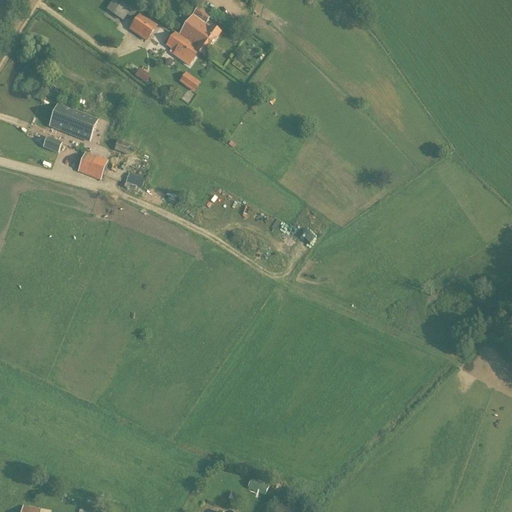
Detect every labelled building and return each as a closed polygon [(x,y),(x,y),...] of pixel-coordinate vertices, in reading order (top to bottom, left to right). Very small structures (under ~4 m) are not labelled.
[(123,0),(112,0),(106,10),(123,22),(130,10),(133,6),(123,0)] [(198,9),(179,37),(200,52),(199,54),(203,58),(220,34),(212,29),(212,30),(205,25),(210,18),(198,9)] [(130,31),(146,42),(156,28),(140,17),(130,31)] [(200,52),(179,37),(178,38),(174,35),(166,46),(178,55),(177,57),(190,66),(199,54),(200,52)] [(148,84),(152,80),(142,71),(138,75),(148,84)] [(185,75),(180,82),(195,92),(200,86),(185,75)] [(57,105),(49,128),(66,135),(89,143),(98,120),(74,111),(57,105)] [(47,138),(43,148),(43,149),(58,155),(63,144),(47,138)] [(114,151),(126,155),(130,145),(118,141),(114,151)] [(86,154),(78,173),(100,182),(107,162),(86,154)] [(142,189),(145,181),(129,175),(126,183),(142,189)] [(293,245),(302,234),(292,226),(289,230),(277,221),(269,231),(273,235),(277,231),(293,245)] [(295,245),(299,250),(305,245),(309,249),(318,242),(310,233),(295,245)] [(248,489),(264,497),(269,487),(252,479),(248,489)]
